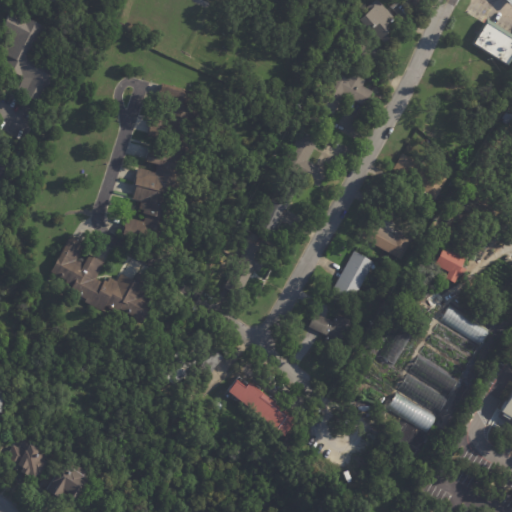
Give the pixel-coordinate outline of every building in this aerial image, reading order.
[(67,0),(64,8),(48,0),(67,0)] [(373,32),(362,19),(373,10),(370,7),(377,0),(379,0),(405,27),(386,44),(382,39),(381,41),(373,32)] [(410,12),(402,19),(391,6),(397,0),(401,0),(411,11),(410,12)] [(19,90),(25,78),(1,67),(6,55),(1,52),(8,36),(1,33),(11,11),(44,26),(39,37),(42,39),(36,53),(59,63),(41,102),(18,92),(19,90)] [(511,56),(507,65),(473,44),(486,23),(511,40),(511,56)] [(351,73),(366,82),(363,87),(374,93),(366,108),(345,96),(333,115),(318,107),(337,73),(348,78),(351,73)] [(161,244),(122,234),(127,217),(144,221),(146,213),(143,213),(144,210),(139,208),(141,201),(133,199),(136,185),(134,185),(138,168),(155,172),(157,164),(145,161),(150,144),(160,147),(163,138),(147,134),(152,119),(168,123),(170,117),(168,116),(169,110),(156,107),(162,82),(195,91),(191,106),(198,108),(193,127),(190,127),(186,141),(195,143),(188,169),(180,167),(171,201),(174,202),(169,225),(166,224),(161,244)] [(509,114),(502,124),(491,117),(498,107),(509,114)] [(317,148),(309,161),(329,172),(321,187),(284,166),(303,131),(320,141),(317,148)] [(406,177),(394,171),(404,153),(449,179),(437,200),(420,191),(423,187),(406,177)] [(287,209),(270,237),(256,228),(277,194),(291,203),(287,209)] [(383,230),(395,237),(399,231),(414,240),(402,261),(376,245),(373,251),(368,248),(371,242),(367,240),(376,226),(383,230)] [(72,240),(85,247),(77,263),(84,267),(89,258),(104,266),(95,282),(103,286),(105,283),(108,284),(110,280),(117,284),(121,277),(133,284),(137,276),(143,279),(153,285),(144,300),(155,305),(144,327),(122,316),(122,318),(106,309),(103,315),(85,305),(86,302),(70,294),(73,290),(65,286),(67,284),(51,275),(70,239),(72,240)] [(241,290),(253,268),(257,271),(267,252),(247,241),(230,272),(237,275),(232,285),(241,290)] [(447,248),(470,261),(457,283),(448,278),(451,272),(437,265),(446,248),(447,248)] [(375,264),(351,308),(331,297),(355,252),(376,263),(375,264)] [(475,320),(490,330),(480,346),(441,321),(451,305),(475,320)] [(313,313),(330,321),(334,313),(352,322),(333,360),(315,351),(323,335),(305,326),(312,312),(313,313)] [(379,356),(401,319),(417,329),(395,365),(379,356)] [(226,357),(207,378),(197,369),(180,388),(163,373),(183,351),(189,356),(206,337),(227,356),(226,357)] [(458,382),(449,397),(409,372),(418,357),(458,382)] [(446,401),(438,414),(398,390),(407,375),(447,400),(446,401)] [(237,381),(245,387),(249,383),(263,394),(263,393),(290,414),(288,416),(295,422),(284,436),(228,392),(237,381)] [(511,421),(494,410),(511,381),(511,421)] [(436,418),(437,419),(428,433),(388,409),(397,394),(436,418)] [(300,439),(293,453),(283,447),(290,434),(300,439)] [(7,466),(4,464),(13,447),(18,450),(23,441),(41,450),(40,452),(48,456),(45,461),(49,463),(41,477),(38,475),(36,479),(22,472),(23,470),(19,467),(17,471),(7,466)] [(56,498),(46,492),(63,465),(69,470),(70,469),(84,478),(83,478),(88,482),(76,499),(69,494),(69,493),(63,489),(57,499),(56,498)]
